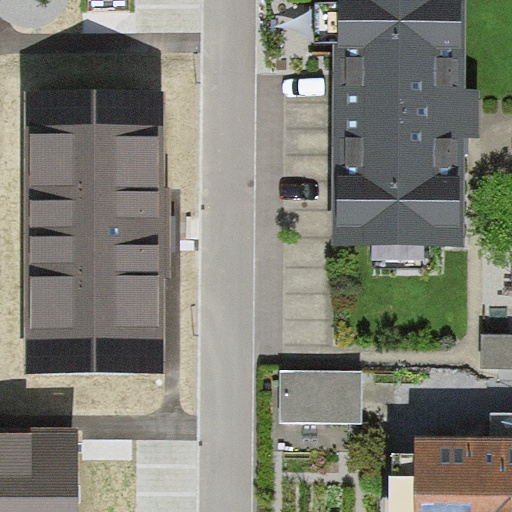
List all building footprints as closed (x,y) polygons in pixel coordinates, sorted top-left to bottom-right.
[(466,0),(338,0),(336,239),(464,241),(466,0)] [(165,93),(26,94),(28,375),(167,374),(165,93)] [(511,335),(484,335),(484,369),(511,369),(511,335)] [(362,374),(282,373),(282,421),(362,422),(362,374)] [(78,511),(79,433),(0,432),(0,511),(78,511)] [(511,511),(511,441),(432,440),(430,511),(511,511)]
